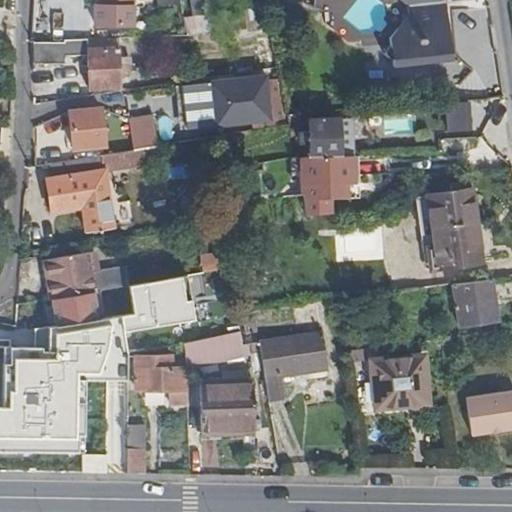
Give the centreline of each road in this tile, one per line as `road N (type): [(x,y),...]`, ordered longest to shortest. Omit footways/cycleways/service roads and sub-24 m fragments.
road 1 (residential): [(25,0),(8,269),(0,285)]
road 2 (secondary): [(239,502),(511,506)]
road 3 (secondary): [(0,498),(239,502)]
